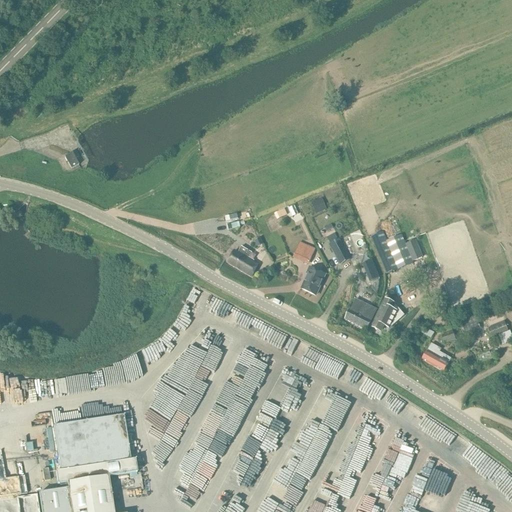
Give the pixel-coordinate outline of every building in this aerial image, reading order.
[(72,153),(65,157),(71,168),(79,164),(72,153)] [(321,198),(311,203),(316,214),(326,210),(321,198)] [(286,209),(276,213),(278,219),(288,215),(286,209)] [(237,214),(225,217),(227,223),(238,220),(237,214)] [(239,223),(228,225),(229,231),(240,228),(239,223)] [(333,224),(325,227),(327,234),(336,231),(333,224)] [(371,237),(386,274),(413,263),(402,235),(387,242),(383,232),(371,237)] [(328,245),(340,265),(351,259),(340,239),(338,240),(334,233),(327,238),(330,244),(328,245)] [(293,258),(308,265),(315,249),(300,242),(293,258)] [(228,263),(251,276),(258,264),(253,262),(254,260),(249,258),(252,253),(241,247),(238,253),(235,251),(228,263)] [(372,260),(362,264),(370,283),(379,279),(372,260)] [(325,275),(311,268),(301,289),(316,296),(325,275)] [(394,303),(385,299),(372,327),(381,331),(384,325),(389,327),(390,326),(391,327),(402,316),(394,308),(390,312),(394,303)] [(356,300),(351,309),(366,316),(367,313),(373,316),(376,310),(356,300)] [(345,320),(366,330),(373,316),(367,313),(366,316),(351,309),(350,308),(345,320)] [(461,322),(466,334),(480,329),(477,321),(482,320),(480,315),(461,322)] [(499,337),(502,345),(511,341),(511,336),(510,331),(508,332),(504,322),(488,329),(492,339),(499,337)] [(422,332),(430,338),(434,332),(425,327),(422,332)] [(453,331),(441,336),(445,344),(456,339),(453,331)] [(422,361),(444,372),(451,359),(439,352),(441,349),(431,344),(422,361)] [(110,388),(128,385),(123,364),(100,369),(102,379),(108,377),(110,388)] [(114,416),(125,413),(123,405),(112,408),(114,416)] [(113,511),(109,477),(137,473),(135,460),(130,460),(124,416),(53,427),(60,471),(56,472),(58,485),(67,483),(68,489),(38,493),(41,511),(113,511)] [(370,508),(368,511),(388,511),(415,447),(405,443),(402,449),(389,444),(381,463),(393,468),(386,483),(371,477),(360,504),(370,508)] [(300,468),(294,481),(309,487),(314,474),(300,468)] [(447,489),(449,469),(433,468),(432,483),(438,483),(437,489),(447,489)]
